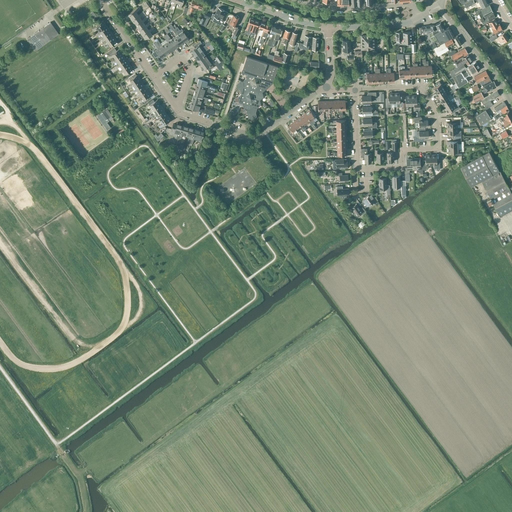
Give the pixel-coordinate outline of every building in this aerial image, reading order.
[(191,5),(189,10),(189,11),(191,11),(192,12),(194,6),(201,8),(203,2),(198,0),(191,0),(190,5),(191,5)] [(480,9),(479,9),(475,11),(477,15),(479,14),(481,18),(482,17),(483,18),(493,13),(489,5),(480,9)] [(140,9),(139,7),(127,15),(131,20),(138,15),(136,12),(140,9)] [(213,13),(211,17),(213,18),(212,21),(222,25),(224,21),(228,12),(218,8),(215,14),(213,13)] [(413,16),(413,9),(409,8),(400,8),(400,15),(413,16)] [(142,12),(138,15),(131,20),(134,24),(141,20),(139,16),(143,14),(142,12)] [(482,17),(480,18),(483,24),(495,18),(493,14),(483,19),(482,17)] [(228,26),(229,26),(231,27),(232,25),(235,26),(239,18),(233,15),(228,26)] [(134,24),(138,29),(145,25),(143,21),(147,19),(145,17),(141,20),(134,24)] [(250,33),(251,31),(255,19),(250,18),(248,24),(245,32),(250,33)] [(259,21),(255,19),(251,31),(250,33),(254,35),(257,27),(259,21)] [(491,32),(493,30),(495,35),(503,30),(499,24),(498,25),(495,19),(489,22),(491,27),(489,28),(491,32)] [(93,31),(97,28),(100,31),(107,26),(103,21),(92,29),(93,31)] [(51,22),(27,39),(35,51),(59,34),(51,22)] [(150,23),(149,22),(145,25),(138,29),(141,34),(148,29),(146,26),(150,23)] [(259,41),(262,35),(266,23),(261,22),(259,28),(261,29),(256,40),(259,41)] [(270,25),(266,23),(262,35),(259,41),(259,43),(262,44),(265,36),(266,36),(267,31),(268,31),(270,25)] [(437,46),(454,37),(449,27),(444,29),(440,23),(435,25),(437,29),(436,30),(436,31),(433,33),(430,35),(431,36),(430,37),(431,39),(433,39),(434,42),(435,42),(437,46)] [(175,29),(178,34),(184,42),(189,39),(182,29),(180,30),(178,27),(176,28),(175,25),(173,26),(175,29)] [(271,46),(272,43),(277,27),(272,25),(270,32),(273,33),(271,40),(270,40),(268,40),(267,44),(271,46)] [(434,25),(422,27),(423,33),(423,35),(435,30),(434,25)] [(110,31),(107,26),(100,31),(95,34),(97,36),(101,33),(103,36),(110,31)] [(152,27),(148,29),(141,34),(145,39),(152,35),(150,31),(154,28),(152,27)] [(240,29),(236,27),(231,37),(235,39),(237,35),(240,29)] [(277,27),(272,43),(271,46),(274,47),(276,38),(279,39),(282,29),(277,27)] [(179,46),(184,42),(178,34),(175,29),(173,30),(176,35),(173,37),(179,46)] [(290,31),(285,30),(282,39),(284,39),(283,42),(286,44),(290,31)] [(104,38),(106,41),(113,36),(110,31),(103,36),(99,39),(100,41),(104,38)] [(403,33),(403,37),(403,43),(411,43),(411,32),(403,32),(403,33)] [(503,41),(504,42),(509,39),(504,32),(497,38),(500,43),(503,41)] [(179,46),(173,37),(171,39),(170,37),(167,34),(165,35),(175,49),(179,46)] [(175,49),(165,35),(163,36),(167,42),(164,43),(170,52),(175,49)] [(361,50),(365,49),(365,50),(375,50),(375,35),(360,36),(361,50)] [(110,46),(117,41),(113,36),(106,41),(102,44),(104,46),(108,43),(110,46)] [(300,43),(299,48),(308,50),(311,37),(305,36),(303,43),(300,43)] [(457,36),(453,39),(457,46),(462,43),(457,36)] [(156,41),(155,39),(154,38),(149,42),(151,45),(155,43),(158,48),(155,50),(159,55),(161,58),(166,55),(156,41)] [(157,38),(155,39),(156,41),(166,55),(170,52),(164,43),(162,45),(158,40),(157,38)] [(438,56),(447,51),(448,53),(450,52),(447,47),(454,43),(452,39),(434,49),(436,53),(438,56)] [(343,47),(342,48),(342,50),(343,50),(343,51),(343,55),(346,55),(347,60),(354,59),(354,54),(351,55),(350,40),(346,40),(343,40),(342,40),(343,47)] [(244,44),(238,42),(237,47),(242,49),(242,50),(244,51),(245,46),(243,45),(244,44)] [(194,56),(209,46),(209,45),(208,43),(206,45),(201,48),(199,46),(190,51),(194,56)] [(197,61),(205,55),(203,52),(209,48),(210,47),(209,46),(194,56),(197,61)] [(113,56),(115,59),(122,54),(119,49),(116,51),(115,48),(107,53),(109,56),(108,57),(109,59),(113,56)] [(450,52),(448,53),(450,56),(451,55),(454,61),(468,53),(465,48),(455,53),(454,50),(452,51),(450,52)] [(281,62),(282,60),(283,57),(279,56),(279,55),(278,55),(279,51),(276,50),(273,60),(281,62)] [(224,60),(219,52),(214,56),(200,65),(204,70),(206,68),(208,70),(214,67),(212,64),(210,61),(215,58),(216,59),(219,63),(222,61),(224,60)] [(284,53),(283,57),(282,60),(287,62),(290,55),(284,53)] [(126,59),(122,54),(115,59),(111,62),(113,64),(117,61),(119,64),(126,59)] [(200,65),(214,56),(212,54),(207,57),(205,55),(197,61),(200,65)] [(460,59),(455,62),(458,66),(449,72),(452,76),(466,67),(463,63),(465,61),(467,64),(472,61),(468,55),(460,59)] [(249,118),(251,119),(253,120),(256,117),(256,112),(257,108),(261,105),(260,100),(263,97),(263,92),(266,89),(266,87),(271,82),(273,83),(274,79),(272,78),(275,71),(277,71),(278,67),(267,64),(267,63),(246,56),(241,72),(246,74),(247,78),(243,81),(241,80),(237,84),(238,88),(240,89),(241,94),(238,97),(239,102),(243,104),(244,108),(248,109),(249,113),(248,113),(249,118)] [(120,65),(122,69),(129,64),(126,59),(119,64),(115,67),(116,68),(120,65)] [(138,59),(133,62),(135,67),(141,64),(138,59)] [(480,69),(476,62),(471,65),(465,68),(470,75),(475,72),(480,69)] [(126,74),(133,69),(129,64),(122,69),(118,71),(119,73),(123,70),(126,74)] [(492,81),(486,70),(474,76),(477,82),(478,81),(479,82),(479,83),(481,84),(482,86),(492,81)] [(460,71),(452,77),(458,87),(468,81),(465,78),(460,71)] [(369,72),(366,72),(363,73),(363,80),(366,80),(367,83),(372,83),(372,74),(369,74),(369,72)] [(137,75),(130,80),(132,83),(128,86),(129,88),(133,85),(140,80),(137,75)] [(205,81),(199,79),(197,85),(215,91),(215,88),(206,85),(207,81),(211,83),(212,80),(206,78),(205,81)] [(133,93),(137,90),(144,85),(140,80),(133,85),(135,88),(131,91),(133,93)] [(433,89),(435,92),(436,93),(443,88),(439,81),(434,85),(435,87),(433,89)] [(496,86),(494,81),(483,86),(484,89),(483,89),(481,90),(483,93),(486,92),(496,86)] [(139,93),(135,96),(136,98),(140,95),(147,90),(144,85),(137,90),(139,93)] [(197,85),(195,90),(200,92),(203,93),(204,90),(214,93),(215,91),(197,85)] [(445,91),(443,88),(436,93),(438,98),(446,93),(448,92),(447,90),(445,91)] [(151,95),(147,90),(140,95),(142,98),(138,101),(139,103),(140,103),(142,101),(143,104),(151,99),(149,96),(151,95)] [(202,96),(203,93),(195,90),(193,96),(207,101),(208,99),(208,98),(202,96)] [(481,101),(486,109),(493,104),(490,101),(500,95),(497,90),(481,101)] [(376,98),(375,92),(367,93),(368,96),(362,96),(362,103),(371,102),(371,98),(376,98)] [(438,98),(441,102),(449,98),(448,95),(450,94),(448,92),(446,93),(438,98)] [(481,92),(472,96),(475,102),(484,98),(481,92)] [(207,101),(193,96),(191,102),(200,105),(201,101),(207,103),(207,101)] [(416,96),(411,96),(411,106),(414,106),(414,109),(419,109),(419,102),(416,102),(416,96)] [(452,102),(449,98),(441,102),(444,107),(452,102)] [(149,113),(153,110),(160,105),(157,100),(154,101),(153,99),(148,102),(152,108),(148,111),(149,113)] [(452,102),(444,107),(447,112),(450,110),(451,113),(452,113),(454,111),(459,108),(455,101),(452,102)] [(504,101),(494,107),(496,111),(500,109),(506,104),(504,101)] [(205,107),(204,110),(199,108),(200,105),(191,102),(189,108),(204,113),(203,113),(212,116),(214,110),(208,108),(205,107)] [(363,107),(362,107),(362,113),(365,113),(371,113),(372,112),(376,112),(376,110),(371,110),(371,106),(370,106),(370,104),(363,105),(363,107)] [(509,110),(506,104),(500,109),(501,111),(494,116),(496,119),(501,115),(503,113),(503,114),(509,111),(509,110)] [(151,116),(152,118),(154,116),(157,115),(164,110),(160,105),(153,110),(156,113),(151,116)] [(100,114),(105,120),(107,119),(109,121),(112,118),(111,116),(112,116),(107,109),(100,114)] [(156,120),(154,121),(156,123),(160,120),(167,115),(164,110),(157,115),(154,116),(156,120)] [(315,117),(310,110),(305,113),(313,124),(315,123),(312,119),(315,117)] [(481,125),(491,119),(485,110),(475,116),(481,125)] [(499,125),(502,123),(504,127),(511,123),(511,116),(509,111),(496,120),(499,125)] [(305,113),(301,116),(306,124),(308,126),(311,124),(312,125),(313,124),(305,113)] [(163,125),(171,120),(167,115),(160,120),(162,123),(158,126),(159,128),(160,127),(163,125)] [(306,124),(301,116),(297,120),(305,131),(306,129),(304,125),(306,124)] [(363,119),(362,119),(363,125),(367,125),(369,125),(369,128),(377,128),(376,122),(372,123),(371,118),(371,116),(363,117),(363,119)] [(421,117),(414,117),(414,123),(418,123),(419,129),(425,129),(425,127),(428,127),(427,120),(421,120),(421,117)] [(447,123),(447,128),(457,128),(457,125),(461,125),(460,119),(458,119),(458,117),(453,117),(453,119),(452,119),(452,122),(447,123)] [(305,131),(297,120),(292,123),(298,130),(300,128),(303,132),(305,131)] [(333,152),(333,155),(327,155),(327,158),(342,157),(342,156),(347,156),(346,120),(332,120),(332,123),(334,123),(334,122),(336,122),(336,126),(336,130),(335,130),(334,129),(332,129),(332,134),(334,134),(335,134),(336,133),(337,141),(335,141),(334,140),(332,140),(332,146),(333,146),(334,146),(335,145),(337,145),(337,152),(336,152),(335,152),(333,152)] [(178,139),(183,125),(177,123),(176,125),(173,124),(171,131),(177,133),(176,139),(178,139)] [(292,137),(294,135),(296,133),(295,132),(298,130),(292,123),(288,126),(290,129),(287,131),(292,137)] [(186,136),(189,127),(183,125),(178,139),(181,140),(183,135),(186,136)] [(190,143),(194,129),(189,127),(186,136),(189,137),(188,142),(190,143)] [(363,131),(363,137),(372,137),(372,136),(372,130),(371,130),(371,128),(363,129),(363,131)] [(457,131),(457,128),(447,128),(447,133),(454,133),(454,136),(461,136),(461,130),(457,131)] [(489,139),(492,137),(487,128),(483,131),(487,140),(489,139)] [(201,142),(204,132),(194,129),(190,143),(191,143),(193,144),(194,138),(197,139),(197,141),(201,142)] [(428,131),(425,131),(425,129),(419,129),(419,131),(416,131),(417,137),(413,137),(413,141),(421,141),(421,138),(428,137),(428,131)] [(454,141),(448,141),(448,147),(458,146),(464,146),(463,142),(461,142),(461,138),(454,138),(454,141)] [(458,146),(448,147),(448,152),(456,152),(456,155),(462,155),(462,152),(464,152),(464,146),(458,146)] [(361,156),(364,156),(365,163),(371,162),(371,153),(367,154),(367,149),(364,149),(364,148),(361,148),(361,156)] [(383,162),(383,153),(379,153),(379,149),(375,149),(375,154),(376,154),(377,162),(383,162)] [(500,216),(511,210),(511,186),(509,188),(500,171),(499,171),(489,151),(461,166),(471,186),(481,180),(491,198),(487,200),(489,205),(493,203),(500,216)] [(428,165),(431,165),(431,155),(425,155),(426,162),(422,163),(423,167),(423,170),(426,170),(426,169),(428,169),(428,165)] [(431,155),(431,165),(434,165),(434,168),(437,168),(437,169),(440,169),(440,162),(436,162),(436,155),(431,155)] [(423,174),(423,170),(423,167),(420,167),(420,158),(413,159),(414,170),(418,169),(419,172),(420,172),(420,174),(423,174)] [(336,159),(333,159),(333,163),(336,162),(336,163),(336,168),(339,168),(348,168),(347,162),(344,162),(344,159),(336,159)] [(405,168),(405,170),(405,174),(408,174),(408,173),(409,173),(410,170),(414,170),(413,159),(407,159),(407,168),(405,168)] [(336,176),(339,176),(339,182),(348,182),(348,176),(342,176),(342,173),(336,173),(336,176)] [(400,176),(392,176),(392,187),(400,187),(400,176)] [(379,179),(379,189),(386,189),(387,194),(390,194),(390,185),(387,185),(386,178),(379,179)] [(342,186),(337,187),(337,190),(337,196),(340,195),(340,198),(346,198),(346,195),(349,195),(349,189),(343,189),(342,186)] [(364,202),(362,203),(365,208),(367,207),(373,202),(374,203),(377,201),(373,196),(372,194),(369,196),(363,200),(364,202)] [(354,214),(355,213),(358,217),(366,212),(362,207),(360,209),(357,204),(351,208),(353,210),(352,211),(352,212),(353,214),(354,214)]
